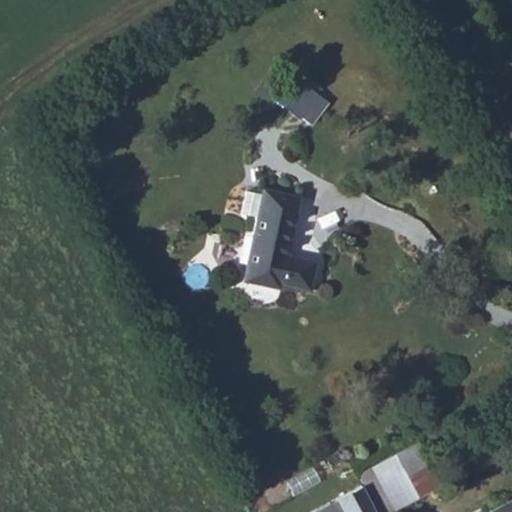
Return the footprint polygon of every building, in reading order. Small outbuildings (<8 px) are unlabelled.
[(298,75),(279,98),(311,125),(330,102),(298,75)] [(256,217),(242,282),(281,290),(282,285),(311,291),(317,261),(287,255),(300,197),(262,189),(261,195),(246,192),(241,214),(256,217)] [(419,440),(376,464),(399,504),(442,480),(419,440)] [(376,464),(363,472),(368,481),(385,511),(388,511),(399,504),(376,464)] [(385,511),(368,481),(312,511),(385,511)] [(511,511),(511,495),(482,511),(511,511)]
